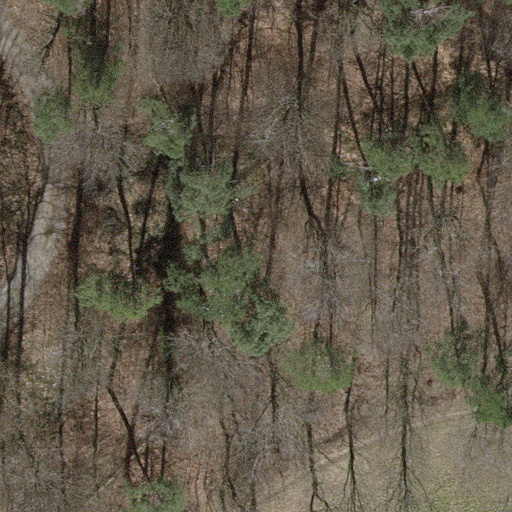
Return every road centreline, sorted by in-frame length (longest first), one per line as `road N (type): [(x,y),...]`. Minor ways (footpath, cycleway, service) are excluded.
road 1 (track): [(60,113),(265,119),(511,51)]
road 2 (track): [(0,324),(52,241),(60,113),(0,19)]
